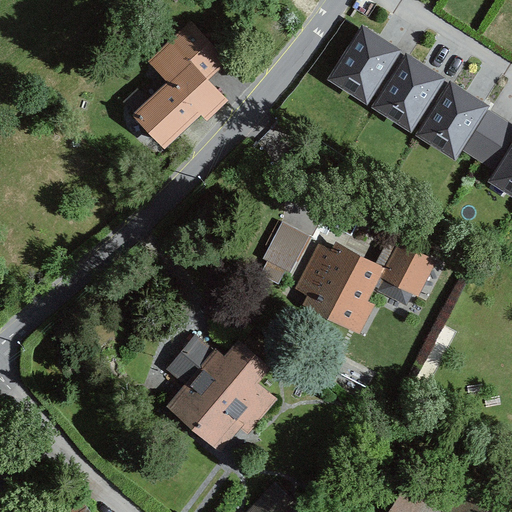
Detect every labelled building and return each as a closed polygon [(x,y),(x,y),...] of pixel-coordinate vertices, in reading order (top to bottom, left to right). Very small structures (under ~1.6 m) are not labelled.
[(367,97),(401,42),(362,18),(328,73),(367,97)] [(203,106),(208,112),(228,93),(212,75),(228,61),(193,22),(151,58),(168,76),(147,95),(140,87),(126,99),(163,140),(203,106)] [(410,126),(445,71),(406,47),(372,102),(410,126)] [(454,154),(488,99),(450,75),(415,130),(454,154)] [(511,131),(511,120),(489,106),(463,146),(491,164),(511,131)] [(511,190),(511,135),(487,175),(511,190)] [(364,206),(336,192),(323,218),(352,231),(364,206)] [(308,231),(280,217),(268,243),(296,257),(308,231)] [(307,299),(367,328),(381,299),(372,294),(384,270),(387,265),(326,235),(302,284),(312,289),(307,299)] [(387,265),(384,270),(423,289),(439,255),(401,236),(387,265)] [(223,360),(197,341),(168,379),(185,392),(164,419),(218,460),(239,433),(249,441),(279,403),(263,391),(275,374),(236,344),(223,360)] [(511,511),(511,505),(425,446),(380,511),(511,511)] [(278,484),(250,511),(290,511),(298,505),(278,484)] [(88,511),(78,495),(51,511),(88,511)] [(298,505),(290,511),(314,511),(303,500),(298,505)]
